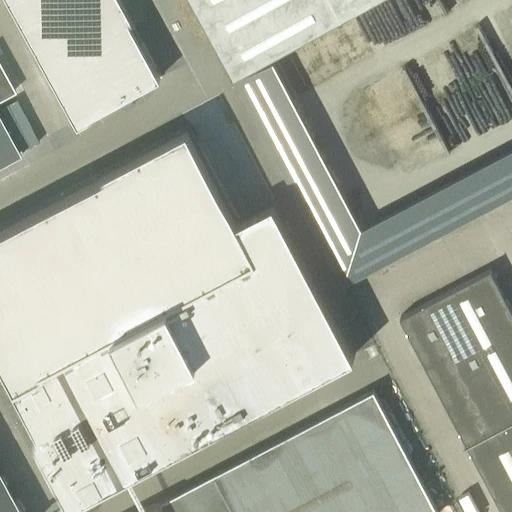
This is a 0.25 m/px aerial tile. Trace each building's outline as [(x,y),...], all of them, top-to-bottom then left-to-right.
[(190,0),(234,79),(377,0),(190,0)] [(343,286),(511,196),(511,147),(361,227),(273,60),(234,81),(343,286)] [(0,98),(15,90),(0,62),(0,98)] [(8,385),(71,504),(72,504),(73,506),(77,504),(76,502),(356,353),(274,199),(237,219),(256,254),(8,385)] [(511,511),(511,313),(489,270),(400,317),(501,511),(511,511)] [(374,389),(214,473),(162,501),(167,511),(436,511),(438,511),(374,389)] [(0,511),(22,511),(0,470),(0,511)]
